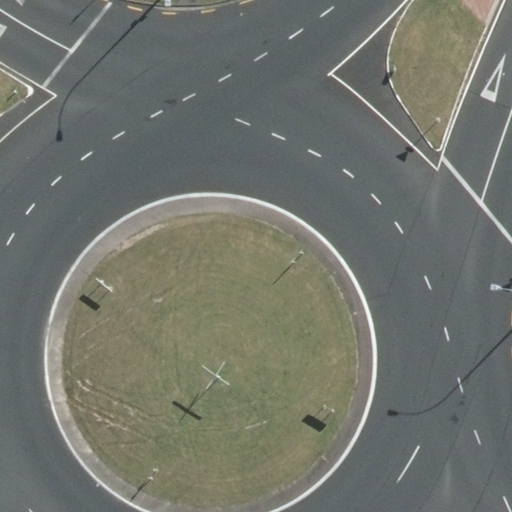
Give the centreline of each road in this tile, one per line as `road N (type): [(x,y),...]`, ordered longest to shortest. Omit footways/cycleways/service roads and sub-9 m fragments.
road 1 (secondary): [(199,109),(296,140),(346,172),(388,213),(446,323)]
road 2 (secondary): [(511,114),(478,201),(446,323)]
road 3 (secondary): [(0,249),(50,178),(93,142),(157,109)]
road 4 (secondary): [(0,7),(157,109)]
road 5 (secondary): [(199,109),(345,0)]
road 6 (secondary): [(452,375),(379,511)]
road 7 (secondary): [(452,375),(511,511)]
